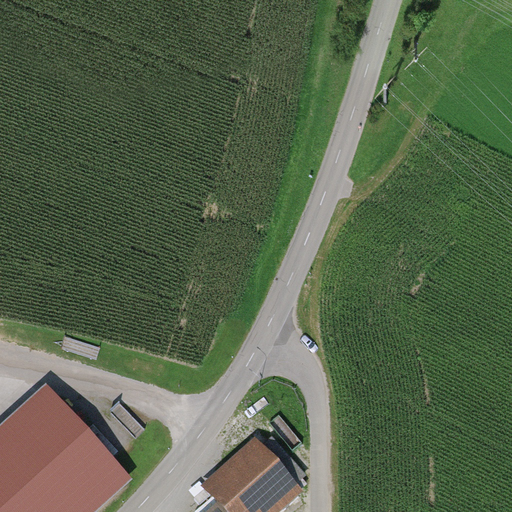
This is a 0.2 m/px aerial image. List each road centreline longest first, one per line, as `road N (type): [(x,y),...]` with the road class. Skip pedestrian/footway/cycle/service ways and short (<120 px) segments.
road 1 (tertiary): [(387,0),(306,245),(263,337)]
road 2 (track): [(331,0),(310,124),(265,267),(263,337)]
road 3 (track): [(330,177),(362,180),(383,161),(430,56),(467,0)]
road 4 (track): [(213,423),(0,368)]
road 5 (tertiary): [(263,337),(213,423),(137,511)]
road 6 (unclassified): [(320,511),(315,386),(300,362),(263,337)]
